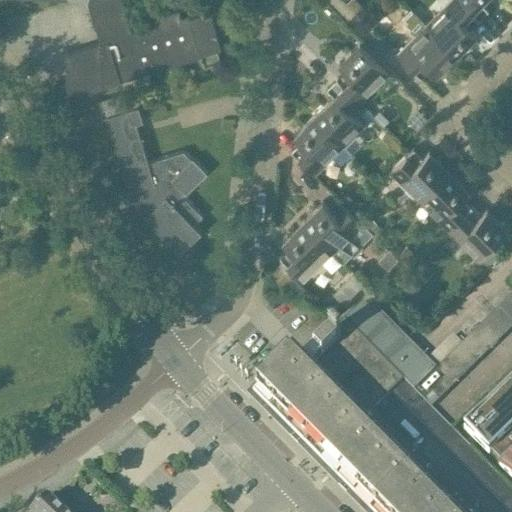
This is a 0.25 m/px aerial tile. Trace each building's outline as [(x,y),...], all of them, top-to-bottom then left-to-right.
[(217,28),(216,27),(210,9),(210,7),(181,16),(179,9),(155,17),(157,24),(132,31),(122,0),(0,0),(8,0),(15,1),(47,4),(64,5),(76,5),(85,6),(90,13),(95,28),(100,27),(104,41),(99,42),(66,52),(68,77),(69,96),(202,55),(206,65),(222,60),(217,46),(222,45),(217,31),(218,31),(217,28)] [(347,0),(346,1),(356,10),(362,4),(357,0),(347,0)] [(469,28),(478,19),(459,0),(449,0),(426,24),(456,54),(476,34),(469,28)] [(481,2),(482,0),(459,0),(478,19),(488,9),(481,2)] [(413,37),(397,54),(420,77),(429,68),(435,75),(456,54),(426,24),(410,8),(402,16),(413,37)] [(378,9),(367,20),(373,26),(384,15),(378,9)] [(336,79),(360,103),(389,73),(359,43),(339,64),(344,70),(336,79)] [(351,112),(360,103),(336,79),(326,88),(333,94),(314,114),(345,144),(364,125),(351,112)] [(149,162),(138,124),(145,122),(140,106),(108,116),(131,192),(154,184),(149,162)] [(389,118),(380,109),(374,115),(384,124),(389,118)] [(352,151),(345,144),(314,114),(294,133),(300,139),(290,149),(315,174),(333,156),(340,163),(352,151)] [(391,145),(396,139),(388,131),(382,137),(391,145)] [(390,172),(419,201),(449,171),(429,150),(423,157),(414,148),(409,153),(390,172)] [(185,151),(149,162),(154,184),(166,196),(175,206),(184,196),(208,173),(193,158),(192,158),(185,151)] [(469,191),(449,171),(419,201),(448,230),(471,206),(463,197),(469,191)] [(350,207),(356,201),(346,191),(340,197),(350,207)] [(204,216),(184,196),(175,206),(166,196),(145,217),(181,253),(202,232),(195,225),(204,216)] [(324,200),(303,221),(333,251),(344,261),(374,232),(339,198),(330,207),(324,200)] [(471,206),(448,230),(477,259),(507,229),(487,208),(480,215),(471,206)] [(376,233),(382,227),(372,217),(366,223),(376,233)] [(304,280),(333,251),(303,221),(283,241),(289,248),(281,257),(304,280)] [(39,240),(42,228),(35,226),(32,239),(39,240)] [(407,244),(398,254),(405,262),(415,252),(407,244)] [(391,264),(398,258),(390,250),(383,256),(391,264)] [(362,285),(352,274),(346,281),(356,291),(362,285)] [(285,284),(296,295),(305,286),(293,275),(285,284)] [(344,322),(300,366),(298,368),(292,362),(289,359),(253,394),(370,511),(472,511),(374,413),(391,397),(404,383),(410,389),(416,395),(422,401),(427,407),(431,410),(438,403),(421,386),(429,378),(438,369),(446,361),(455,352),(460,347),(462,346),(452,337),(427,362),(366,301),(344,322)] [(511,308),(506,302),(498,310),(511,324),(511,308)] [(506,336),(511,330),(511,324),(498,310),(489,319),(506,336)] [(489,319),(481,327),(498,345),(506,336),(489,319)] [(489,353),(498,345),(481,327),(472,336),(489,353)] [(472,336),(463,344),(481,361),(489,353),(472,336)] [(472,370),(481,361),(463,344),(462,346),(460,347),(455,352),(472,370)] [(455,352),(446,361),(463,378),(472,370),(455,352)] [(455,387),(463,378),(446,361),(438,369),(455,387)] [(438,369),(429,378),(446,395),(455,387),(438,369)] [(511,379),(509,376),(501,385),(505,389),(462,431),(511,481),(511,379)] [(438,403),(446,395),(429,378),(421,386),(438,403)] [(410,389),(404,383),(391,397),(397,403),(410,389)] [(410,389),(397,403),(402,409),(416,395),(410,389)] [(422,401),(416,395),(402,409),(408,415),(422,401)] [(427,407),(422,401),(408,415),(414,421),(427,407)] [(433,413),(427,407),(414,421),(420,427),(433,413)] [(439,419),(433,413),(420,427),(426,432),(439,419)] [(445,424),(439,419),(426,432),(432,438),(445,424)] [(451,431),(445,424),(432,438),(437,444),(451,431)] [(457,436),(451,431),(437,444),(443,450),(457,436)] [(462,442),(457,436),(443,450),(449,456),(462,442)] [(468,448),(462,442),(449,456),(455,462),(468,448)] [(474,454),(468,448),(455,462),(461,468),(474,454)] [(480,460),(474,454),(461,468),(467,474),(480,460)] [(486,466),(480,460),(467,474),(472,480),(486,466)] [(492,472),(486,466),(472,480),(478,486),(492,472)] [(497,477),(492,472),(478,486),(484,491),(497,477)] [(503,483),(497,477),(484,491),(490,497),(503,483)] [(509,489),(503,483),(490,497),(496,503),(509,489)] [(511,498),(511,492),(509,489),(496,503),(502,509),(511,498)] [(510,511),(511,510),(511,498),(502,509),(504,511),(510,511)] [(60,511),(49,500),(36,511),(60,511)]
